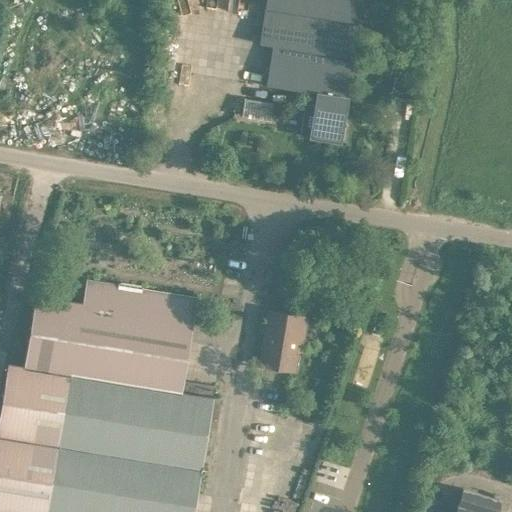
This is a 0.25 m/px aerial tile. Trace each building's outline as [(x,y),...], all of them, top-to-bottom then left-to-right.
[(315,92),(345,96),(357,20),(368,22),(371,0),(263,0),(257,42),(270,44),(264,84),(315,92)] [(414,77),(393,74),(389,96),(411,99),(414,77)] [(345,96),(315,92),(313,103),(303,102),(298,134),(338,141),(338,137),(342,138),(343,128),(340,127),(345,96)] [(191,511),(194,497),(211,396),(180,390),(195,296),(84,277),(80,301),(33,293),(22,364),(6,362),(0,397),(0,511),(191,511)] [(258,363),(293,368),(302,313),(267,308),(258,363)] [(494,511),(499,498),(461,486),(452,511),(494,511)]
